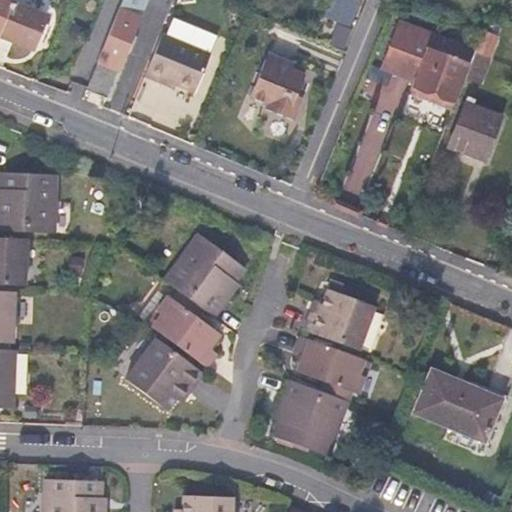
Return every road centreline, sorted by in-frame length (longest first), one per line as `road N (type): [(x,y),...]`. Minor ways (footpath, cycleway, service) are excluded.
road 1 (residential): [(293,212),(0,95)]
road 2 (residential): [(293,212),(246,371),(232,458)]
road 3 (residential): [(511,305),(293,212)]
road 4 (residential): [(380,0),(293,212)]
road 5 (residential): [(0,445),(148,454)]
road 6 (residential): [(232,458),(352,511)]
